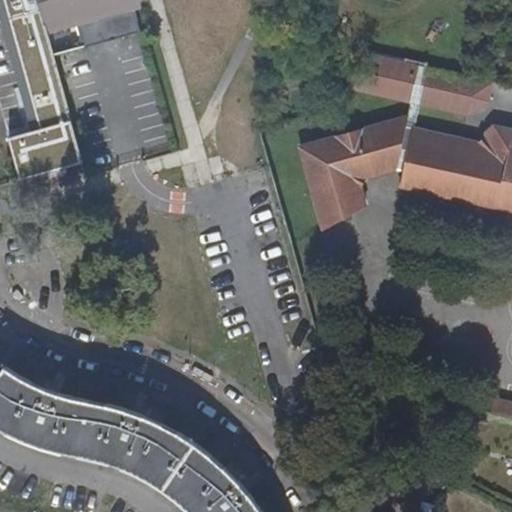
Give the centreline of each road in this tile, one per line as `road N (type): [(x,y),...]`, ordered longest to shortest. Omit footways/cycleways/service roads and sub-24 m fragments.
road 1 (residential): [(318,511),(277,450),(207,389),(55,332),(0,279)]
road 2 (residential): [(0,450),(136,495),(161,511)]
